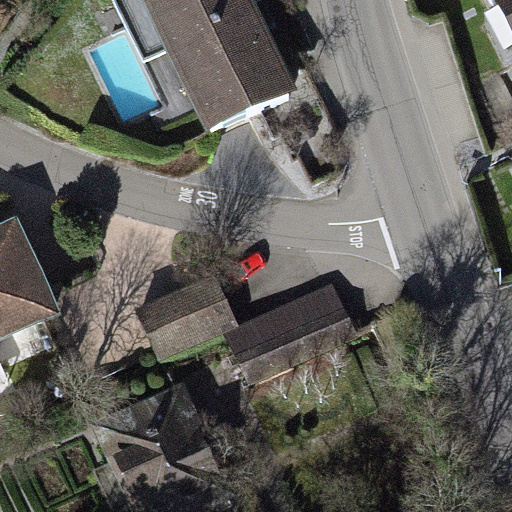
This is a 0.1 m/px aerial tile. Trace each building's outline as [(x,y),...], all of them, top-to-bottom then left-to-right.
[(253,0),(142,0),(209,140),(299,98),(253,0)] [(511,0),(496,0),(511,34),(511,0)] [(0,222),(0,350),(66,321),(22,226),(12,228),(0,222)] [(138,317),(161,368),(222,339),(248,394),(357,343),(332,290),(242,333),(219,284),(138,317)] [(211,511),(235,500),(183,387),(91,433),(131,511),(211,511)]
